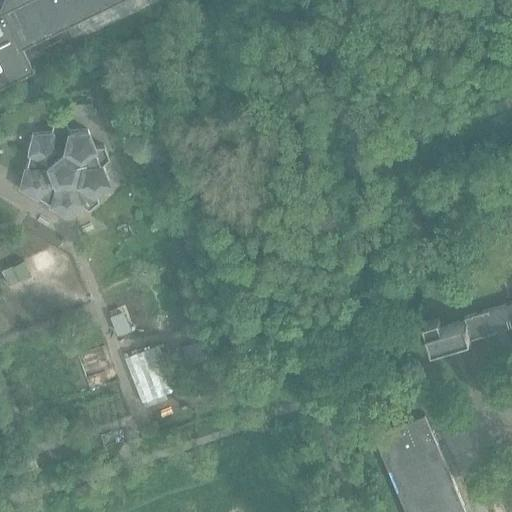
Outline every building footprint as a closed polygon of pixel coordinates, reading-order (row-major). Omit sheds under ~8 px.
[(3,0),(3,2),(0,3),(0,81),(33,65),(31,61),(30,62),(21,44),(110,0),(3,0)] [(91,113),(90,103),(67,104),(68,115),(91,113)] [(49,206),(66,216),(80,205),(88,210),(98,201),(94,192),(108,180),(101,164),(108,158),(103,145),(94,146),(87,129),(69,131),(65,122),(52,123),(50,132),(32,133),(27,153),(28,154),(25,168),(26,169),(37,196),(37,197),(49,204),(49,206)] [(12,265),(1,270),(8,285),(19,280),(12,265)] [(432,348),(511,324),(511,302),(463,317),(465,320),(441,327),(438,318),(424,322),(432,348)] [(209,357),(202,339),(181,346),(188,365),(209,357)] [(170,391),(153,347),(142,351),(129,356),(145,400),(170,391)] [(201,392),(220,386),(214,368),(195,374),(201,392)] [(466,511),(425,414),(374,435),(406,511),(466,511)] [(37,467),(34,457),(34,456),(9,463),(13,475),(37,467)]
